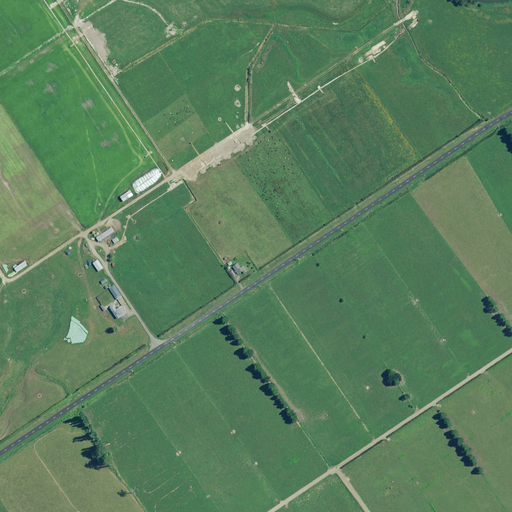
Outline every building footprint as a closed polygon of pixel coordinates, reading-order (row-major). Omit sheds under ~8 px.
[(134,195),(131,190),(121,197),(124,201),(134,195)] [(114,232),(111,228),(96,238),(99,242),(114,232)] [(104,268),(98,260),(93,263),(98,272),(104,268)] [(28,266),(25,262),(15,268),(18,272),(28,266)] [(241,268),(238,263),(233,267),(238,275),(242,271),(244,274),(247,272),(243,266),(241,268)] [(121,297),(114,285),(109,288),(116,300),(121,297)] [(115,308),(113,305),(110,307),(118,319),(126,313),(121,306),(119,308),(118,306),(115,308)]
